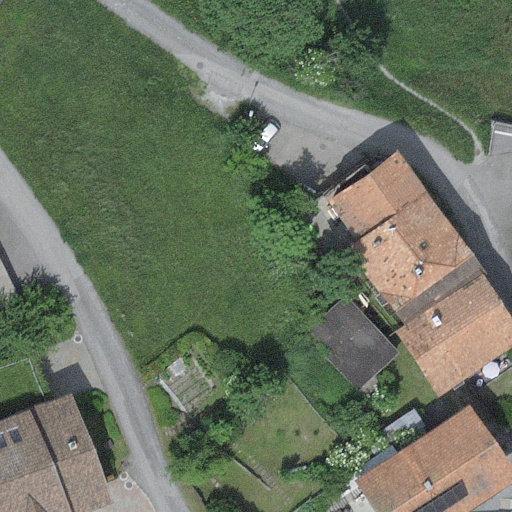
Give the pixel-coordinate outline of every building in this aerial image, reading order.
[(394,151),(325,202),(354,241),(344,248),(392,312),(471,254),(394,151)] [(511,323),(480,275),(396,331),(439,396),(511,348),(511,323)] [(306,329),(358,390),(402,353),(350,292),(306,329)] [(68,394),(0,419),(0,511),(85,511),(110,503),(68,394)] [(511,471),(466,405),(354,482),(375,511),(465,511),(511,480),(511,471)]
